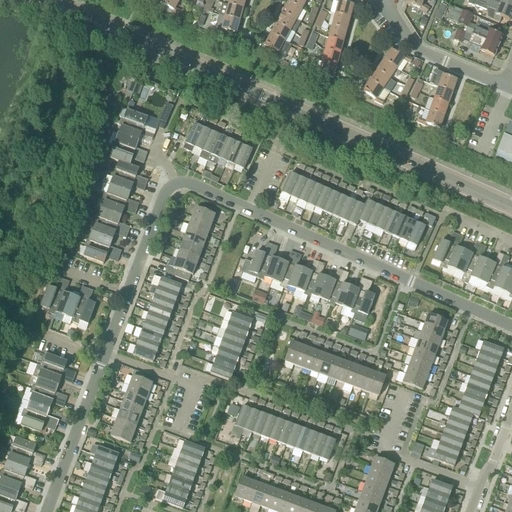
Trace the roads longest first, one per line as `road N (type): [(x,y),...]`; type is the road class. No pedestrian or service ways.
road 1 (unclassified): [(511,206),(47,0)]
road 2 (residential): [(511,326),(251,212)]
road 3 (residential): [(104,355),(168,188),(176,185)]
road 4 (residential): [(46,511),(104,355)]
road 5 (residential): [(503,85),(416,50),(381,2)]
road 6 (residential): [(482,485),(395,453),(388,438),(402,400)]
road 7 (residential): [(177,435),(188,385),(104,355)]
